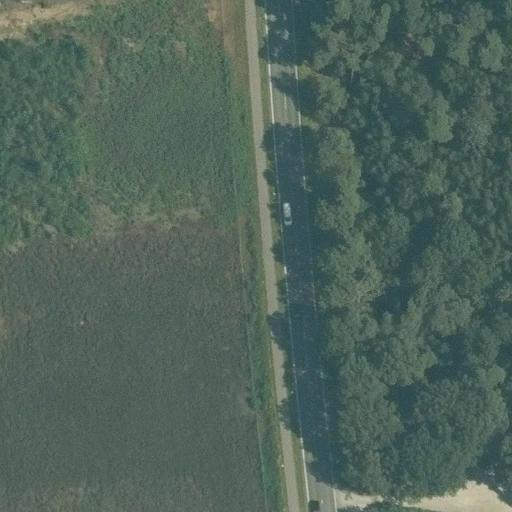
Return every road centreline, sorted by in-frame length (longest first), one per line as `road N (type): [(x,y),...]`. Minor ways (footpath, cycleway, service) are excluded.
road 1 (secondary): [(325,511),(289,143),(284,0)]
road 2 (track): [(511,489),(333,511)]
